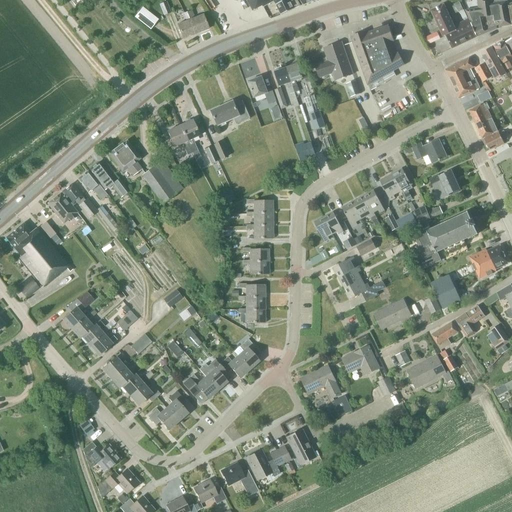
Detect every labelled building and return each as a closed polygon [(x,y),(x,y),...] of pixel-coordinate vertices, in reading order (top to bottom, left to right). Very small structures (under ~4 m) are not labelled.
[(247,0),(253,11),(263,6),(264,8),(275,3),(281,15),(301,6),(297,0),(247,0)] [(507,1),(493,3),(492,0),(477,0),(479,9),(466,11),(478,36),(497,29),(501,27),(511,25),(511,24),(511,2),(507,4),(507,1)] [(164,15),(171,13),(167,2),(160,5),(164,15)] [(459,2),(452,5),(456,13),(463,10),(459,2)] [(478,36),(469,19),(454,26),(444,5),(431,11),(443,37),(446,35),(452,49),(478,36)] [(142,7),(134,17),(150,30),(158,20),(142,7)] [(192,16),(193,16),(194,16),(192,10),(184,13),(185,15),(187,14),(196,34),(208,29),(203,15),(193,18),(192,16)] [(196,34),(187,14),(185,15),(184,13),(182,14),(184,20),(185,19),(186,21),(177,25),(183,39),(196,34)] [(368,85),(404,65),(398,53),(396,54),(391,42),(393,41),(388,26),(367,33),(366,31),(351,37),(368,85)] [(428,44),(435,41),(432,34),(425,37),(428,44)] [(511,67),(511,66),(509,60),(511,58),(511,57),(504,41),(493,46),(506,71),(511,67)] [(342,42),(324,48),(328,61),(315,66),(319,78),(333,73),(335,80),(353,74),(342,42)] [(492,47),(481,53),(495,80),(506,74),(492,47)] [(461,73),(468,70),(474,67),(469,58),(445,70),(454,89),(466,83),(461,73)] [(245,63),(247,73),(260,70),(258,60),(245,63)] [(483,82),(492,77),(484,63),(475,68),(483,82)] [(286,68),(295,92),(299,91),(296,80),(303,78),(298,64),(286,68)] [(291,94),(295,92),(286,68),(275,72),(280,86),(287,83),(291,94)] [(454,89),(459,98),(480,88),(475,79),(473,80),(468,70),(461,73),(466,83),(454,89)] [(262,77),(248,82),(254,98),(265,94),(269,104),(277,101),(272,89),(267,90),(262,77)] [(361,94),(356,80),(346,84),(351,97),(361,94)] [(281,88),(275,90),(278,100),(284,98),(281,88)] [(234,101),(212,111),(218,126),(234,119),(240,116),(243,122),(251,118),(243,101),(235,104),(234,101)] [(498,131),(486,106),(485,104),(480,106),(469,111),(482,139),(498,131)] [(309,114),(314,130),(325,127),(319,110),(309,114)] [(192,153),(198,151),(192,139),(199,136),(192,120),(180,126),(192,153)] [(188,155),(192,153),(180,126),(167,131),(174,147),(182,143),(188,155)] [(484,140),(489,150),(496,147),(496,148),(504,144),(503,141),(507,139),(504,131),(499,133),(484,140)] [(432,164),(447,157),(439,140),(423,147),(421,143),(412,147),(418,160),(428,155),(432,164)] [(126,141),(109,154),(122,172),(127,168),(133,176),(142,169),(136,162),(140,159),(126,141)] [(228,156),(221,141),(213,145),(220,160),(228,156)] [(296,148),(300,160),(309,157),(316,155),(311,143),(304,145),(296,148)] [(204,149),(211,164),(218,160),(211,146),(204,149)] [(183,189),(162,160),(142,176),(162,204),(183,189)] [(191,173),(184,161),(178,164),(186,176),(191,173)] [(119,179),(115,182),(98,162),(89,170),(105,190),(112,185),(122,197),(129,191),(119,179)] [(408,191),(413,188),(402,169),(393,174),(402,191),(407,200),(412,198),(408,191)] [(107,195),(103,190),(88,171),(78,179),(89,192),(92,189),(101,200),(107,195)] [(448,194),(459,189),(451,171),(440,177),(439,175),(429,179),(432,185),(433,185),(440,200),(449,196),(448,194)] [(394,195),(402,191),(393,174),(380,181),(390,200),(395,198),(394,195)] [(87,198),(85,200),(72,184),(62,192),(73,205),(76,202),(79,205),(78,205),(89,218),(97,211),(87,198)] [(379,213),(384,210),(374,190),(364,195),(373,213),(374,212),(378,210),(379,213)] [(61,193),(47,204),(64,224),(77,213),(61,193)] [(232,194),(226,197),(229,203),(235,200),(232,194)] [(374,212),(373,213),(364,195),(351,202),(360,219),(369,215),(370,218),(375,215),(374,212)] [(273,214),(273,201),(253,201),(253,200),(246,200),(246,204),(253,204),(253,212),(253,214),(273,214)] [(356,222),(360,219),(351,202),(342,207),(352,227),(357,225),(356,222)] [(120,229),(102,206),(96,210),(115,234),(120,229)] [(443,213),(440,206),(428,211),(432,219),(443,213)] [(431,219),(426,208),(415,213),(420,224),(431,219)] [(273,226),(273,214),(253,214),(253,212),(246,212),(246,217),(253,217),(253,225),(253,226),(273,226)] [(339,234),(344,232),(333,212),(324,217),(333,234),(337,232),(339,234)] [(418,225),(411,212),(396,220),(403,233),(418,225)] [(426,232),(406,241),(419,271),(441,261),(437,252),(477,234),(475,228),(476,225),(473,219),(470,218),(468,213),(431,229),(428,222),(422,224),(426,232)] [(399,227),(393,214),(385,218),(391,231),(399,227)] [(328,237),(333,234),(324,217),(314,222),(324,242),(329,239),(328,237)] [(130,231),(138,226),(132,218),(124,224),(130,231)] [(72,269),(69,266),(38,227),(31,233),(23,223),(5,238),(20,256),(18,258),(42,288),(67,268),(70,272),(72,269)] [(273,239),(273,226),(253,226),(253,225),(246,225),(246,229),(253,229),(253,239),(273,239)] [(50,239),(54,244),(58,241),(55,236),(50,239)] [(360,236),(355,239),(358,244),(363,241),(360,236)] [(343,242),(347,250),(357,245),(352,237),(343,242)] [(371,239),(357,247),(362,256),(376,249),(371,239)] [(496,269),(509,263),(500,245),(487,251),(487,249),(470,257),(480,279),(497,271),(496,269)] [(148,251),(144,246),(138,251),(142,256),(148,251)] [(269,261),(269,249),(250,249),(250,248),(242,248),(242,252),(249,252),(249,261),(269,261)] [(326,250),(320,253),(324,261),(330,258),(326,250)] [(407,257),(404,251),(396,255),(399,260),(407,257)] [(355,268),(353,263),(356,262),(353,257),(333,267),(338,277),(355,268)] [(249,275),(269,275),(269,261),(249,261),(242,261),(242,265),(249,265),(249,275)] [(345,290),(362,281),(358,273),(360,271),(358,266),(355,268),(338,277),(345,290)] [(450,275),(432,283),(443,309),(462,300),(450,275)] [(26,298),(38,288),(32,280),(19,290),(26,298)] [(383,282),(370,289),(367,284),(365,286),(362,281),(345,290),(350,300),(362,293),(366,302),(379,295),(377,292),(386,288),(383,282)] [(245,298),(265,298),(265,285),(246,285),(246,284),(238,284),(238,288),(245,288),(245,297),(245,298)] [(507,298),(511,308),(507,310),(507,311),(510,317),(511,318),(511,317),(511,286),(511,284),(497,293),(496,292),(485,300),(489,306),(499,299),(501,301),(507,298)] [(176,290),(163,299),(169,308),(182,298),(176,290)] [(85,309),(95,300),(87,292),(78,300),(85,309)] [(431,314),(440,310),(434,296),(425,301),(431,314)] [(265,298),(245,298),(245,297),(238,297),(238,301),(245,301),(245,309),(245,310),(265,310),(265,298)] [(84,317),(79,311),(84,307),(76,299),(67,307),(71,311),(62,319),(71,329),(84,317)] [(382,329),(410,315),(403,300),(374,314),(382,329)] [(121,309),(126,314),(130,311),(130,310),(125,305),(121,309)] [(485,316),(478,305),(466,313),(465,312),(455,320),(467,338),(476,332),(472,326),(485,316)] [(265,310),(245,310),(245,309),(238,309),(238,313),(245,313),(245,323),(265,323),(265,310)] [(93,326),(88,321),(97,313),(94,310),(90,314),(89,313),(84,317),(71,329),(80,339),(82,337),(93,327),(93,326)] [(133,323),(137,319),(130,311),(126,314),(125,315),(133,323)] [(128,327),(133,323),(125,315),(121,319),(128,327)] [(124,331),(128,327),(121,319),(116,323),(124,331)] [(90,346),(104,334),(114,325),(111,321),(105,326),(99,320),(95,324),(93,326),(93,327),(82,337),(90,346)] [(452,322),(431,335),(441,350),(451,344),(448,339),(458,332),(452,322)] [(499,324),(491,330),(492,332),(498,341),(493,344),(497,351),(505,345),(511,341),(499,324)] [(190,331),(184,335),(190,342),(195,337),(190,331)] [(109,340),(104,334),(90,346),(99,356),(112,344),(117,340),(113,336),(109,340)] [(147,346),(151,343),(144,334),(140,338),(147,346)] [(143,350),(147,346),(140,338),(135,342),(143,350)] [(237,356),(249,370),(259,361),(256,357),(260,354),(248,339),(239,347),(243,351),(237,356)] [(167,347),(177,358),(183,352),(173,341),(167,347)] [(138,355),(143,350),(135,342),(131,346),(138,355)] [(365,375),(379,368),(368,347),(342,359),(349,373),(361,367),(365,375)] [(445,350),(440,353),(451,372),(458,368),(451,356),(449,357),(445,350)] [(401,367),(410,362),(405,352),(396,356),(401,367)] [(124,367),(119,361),(123,357),(120,353),(116,357),(115,357),(102,369),(111,379),(124,367)] [(227,357),(219,364),(223,369),(227,373),(231,369),(239,378),(249,370),(237,356),(231,362),(227,357)] [(416,388),(445,373),(437,357),(408,372),(416,388)] [(223,369),(219,364),(216,360),(207,367),(211,372),(205,377),(217,391),(227,382),(223,377),(227,373),(223,369)] [(132,376),(127,371),(132,367),(128,363),(124,367),(111,379),(119,389),(122,387),(121,386),(132,376)] [(328,366),(301,379),(308,394),(326,385),(332,398),(340,394),(334,381),(335,381),(328,366)] [(130,396),(143,384),(147,380),(153,375),(150,371),(140,380),(134,374),(132,376),(121,386),(122,387),(130,396)] [(200,382),(193,375),(183,384),(194,397),(200,391),(207,399),(217,391),(205,377),(200,382)] [(396,391),(389,378),(377,382),(384,396),(396,391)] [(151,402),(160,394),(153,386),(148,390),(143,384),(130,396),(138,406),(147,398),(151,402)] [(178,422),(187,413),(179,404),(184,400),(176,391),(168,399),(172,403),(166,408),(178,422)] [(333,401),(340,417),(353,411),(345,395),(333,401)] [(168,430),(178,422),(166,408),(160,414),(156,409),(148,416),(156,425),(160,421),(168,430)] [(80,425),(86,436),(95,431),(89,420),(80,425)] [(300,465),(315,457),(301,430),(287,438),(300,465)] [(108,445),(104,449),(100,444),(96,447),(92,442),(82,450),(89,468),(99,459),(108,469),(120,459),(108,445)] [(283,463),(290,460),(284,447),(277,451),(283,463)] [(277,466),(283,463),(277,451),(270,454),(273,459),(267,462),(261,451),(246,458),(257,480),(271,473),(273,477),(280,473),(277,466)] [(294,470),(290,462),(284,465),(288,473),(294,470)] [(248,496),(258,491),(247,470),(242,473),(237,463),(221,471),(228,485),(240,480),(248,496)] [(127,493),(139,483),(127,469),(118,477),(114,472),(97,487),(101,498),(118,484),(127,493)] [(216,504),(226,499),(220,487),(215,490),(210,480),(194,488),(201,503),(212,497),(216,504)] [(122,494),(117,499),(122,504),(128,499),(126,496),(124,497),(122,494)] [(134,511),(151,511),(154,510),(142,496),(134,504),(130,499),(120,507),(123,511),(131,511),(133,511),(134,511)] [(196,511),(194,506),(193,505),(187,507),(182,497),(166,505),(169,511),(196,511)] [(194,506),(196,511),(202,508),(200,503),(194,506)]
